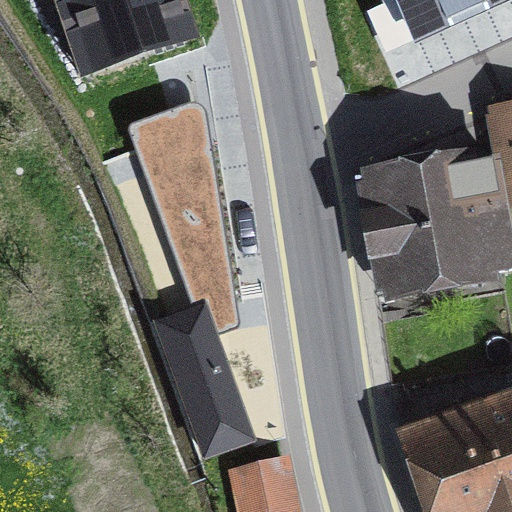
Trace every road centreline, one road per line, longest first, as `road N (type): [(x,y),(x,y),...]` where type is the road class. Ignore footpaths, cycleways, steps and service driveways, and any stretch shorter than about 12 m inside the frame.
road 1 (secondary): [(297,144),(366,511)]
road 2 (residential): [(511,47),(297,144)]
road 3 (secondary): [(267,0),(297,144)]
